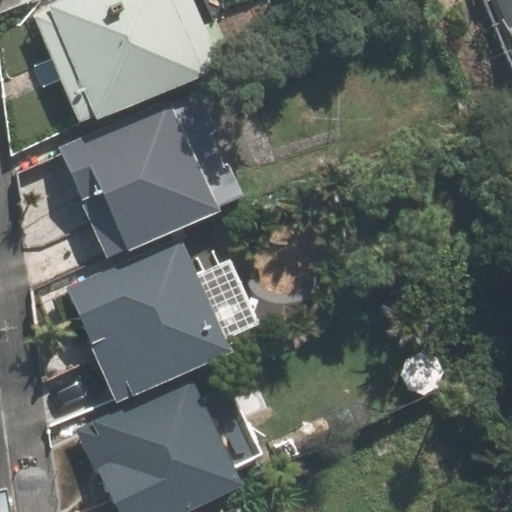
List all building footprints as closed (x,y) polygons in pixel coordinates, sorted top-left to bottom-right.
[(232,0),(79,0),(42,16),(93,132),(207,82),(230,72),(210,26),(238,13),(232,0)] [(207,82),(66,149),(71,159),(117,256),(258,189),(211,92),(207,82)] [(189,235),(73,283),(123,403),(246,351),(242,341),(269,329),(240,261),(205,275),(189,235)] [(124,405),(79,429),(123,511),(192,511),(258,477),(209,386),(135,426),(124,405)] [(240,501),(215,511),(245,511),(243,507),(240,501)]
